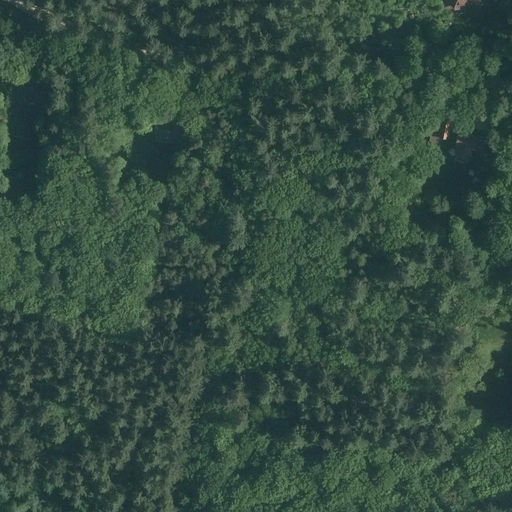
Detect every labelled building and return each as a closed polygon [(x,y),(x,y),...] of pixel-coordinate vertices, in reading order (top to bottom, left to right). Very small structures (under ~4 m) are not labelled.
[(449,0),(452,10),(480,2),(479,0),(449,0)] [(449,29),(451,23),(444,21),(442,27),(449,29)] [(159,115),(157,133),(157,140),(178,142),(181,111),(173,110),(173,116),(159,115)] [(442,142),(443,137),(450,139),(453,119),(442,117),(440,125),(436,125),(432,127),(430,140),(431,142),(440,144),(442,142)] [(472,130),(459,127),(456,146),(458,146),(457,152),(471,154),(472,147),(482,149),(485,136),(471,134),(472,130)] [(487,189),(480,192),(485,203),(492,200),(487,189)]
